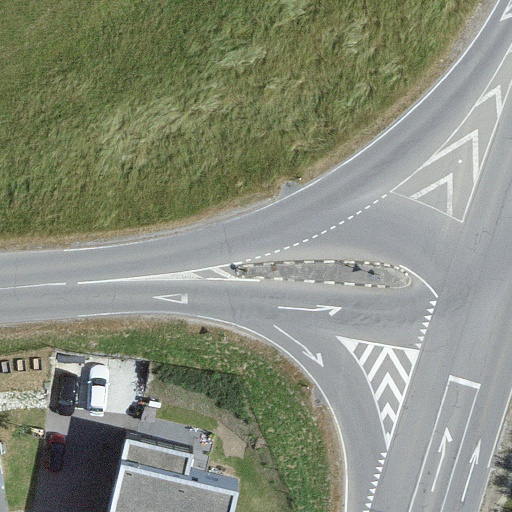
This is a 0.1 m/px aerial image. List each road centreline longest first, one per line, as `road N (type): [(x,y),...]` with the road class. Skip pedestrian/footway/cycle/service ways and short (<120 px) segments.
road 1 (tertiary): [(87,283),(299,320),(459,369)]
road 2 (tertiary): [(511,15),(485,59),(416,132),(294,222)]
road 3 (tertiary): [(294,222),(208,257),(87,283)]
road 4 (tertiary): [(492,265),(294,222)]
road 5 (primary): [(459,369),(415,511)]
